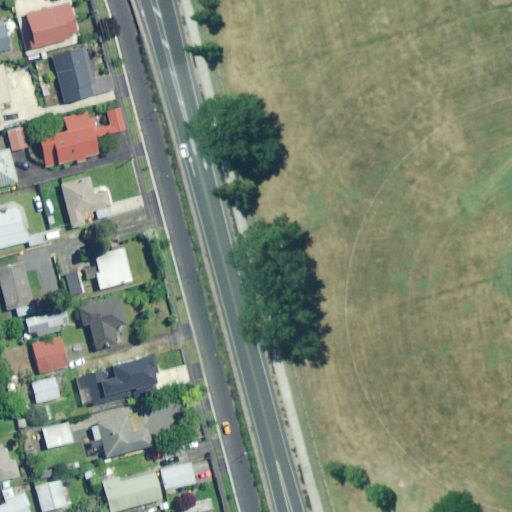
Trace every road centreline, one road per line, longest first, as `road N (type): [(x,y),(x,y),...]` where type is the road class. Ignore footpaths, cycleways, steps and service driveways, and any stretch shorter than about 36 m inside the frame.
road 1 (residential): [(249,511),(114,0)]
road 2 (primary): [(294,511),(159,0)]
